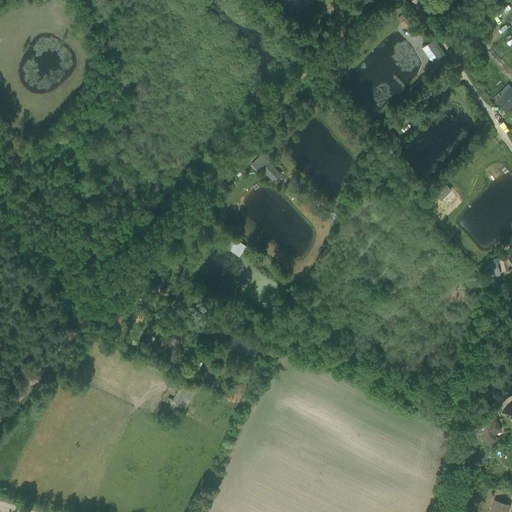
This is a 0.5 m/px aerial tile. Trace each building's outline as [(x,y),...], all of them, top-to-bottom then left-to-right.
[(436,66),(444,60),(431,41),(421,48),(430,61),(432,60),(436,66)] [(495,103),(506,113),(511,106),(511,88),(510,86),(495,103)] [(397,123),(401,127),(413,116),(409,112),(397,123)] [(392,148),(403,139),(393,127),(382,137),(392,148)] [(272,182),(280,174),(269,162),(261,170),(272,182)] [(450,207),(458,199),(453,195),(455,193),(451,189),(442,200),(450,207)] [(444,221),(449,216),(442,210),(438,216),(444,221)] [(240,255),(246,247),(233,238),(229,243),(226,247),(239,257),(240,255)] [(486,279),(500,275),(496,262),(483,265),(486,279)] [(157,349),(173,356),(177,350),(168,345),(172,339),(164,335),(157,349)] [(171,411),(182,415),(194,389),(181,383),(173,400),(168,398),(163,407),(159,405),(156,410),(169,416),(171,411)] [(495,435),(502,432),(496,418),(490,418),(486,414),(469,422),(478,440),(482,440),(484,442),(486,444),(489,444),(497,441),(495,435)] [(508,511),(510,505),(494,500),(489,511),(508,511)]
